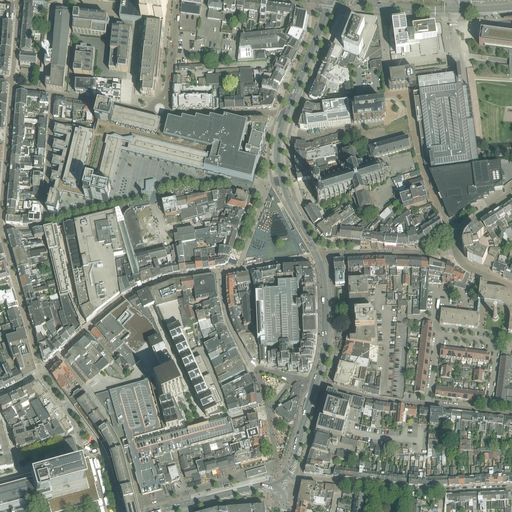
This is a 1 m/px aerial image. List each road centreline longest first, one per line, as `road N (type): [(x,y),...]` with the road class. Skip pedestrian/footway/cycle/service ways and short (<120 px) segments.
road 1 (tertiary): [(287,115),(278,147),(282,181),(326,284),(318,383)]
road 2 (residential): [(0,228),(43,226),(52,93)]
road 3 (tertiary): [(340,0),(434,10),(511,7)]
road 4 (residential): [(511,194),(467,224),(455,243),(460,262),(511,287)]
road 5 (residential): [(131,110),(163,110),(177,0)]
road 6 (residential): [(12,88),(0,228)]
road 7 (residential): [(511,487),(373,485)]
road 8 (residential): [(497,343),(439,337),(429,403)]
